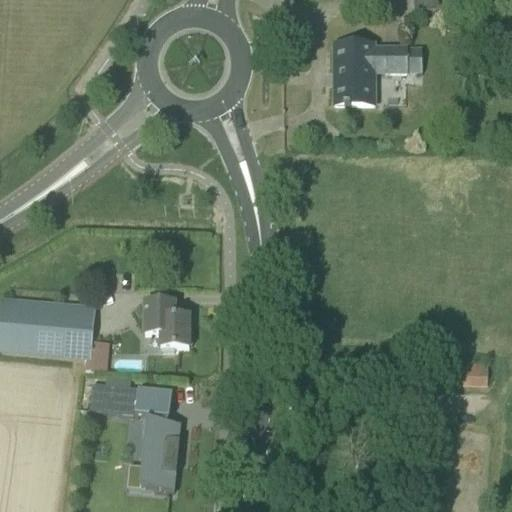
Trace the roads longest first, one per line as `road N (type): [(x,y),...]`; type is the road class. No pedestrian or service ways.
road 1 (tertiary): [(250,511),(261,402),(260,252)]
road 2 (tertiary): [(0,226),(174,110)]
road 3 (tertiary): [(148,83),(105,131),(0,218)]
road 4 (tertiary): [(260,252),(253,170),(229,98)]
road 5 (tertiary): [(206,112),(260,252)]
